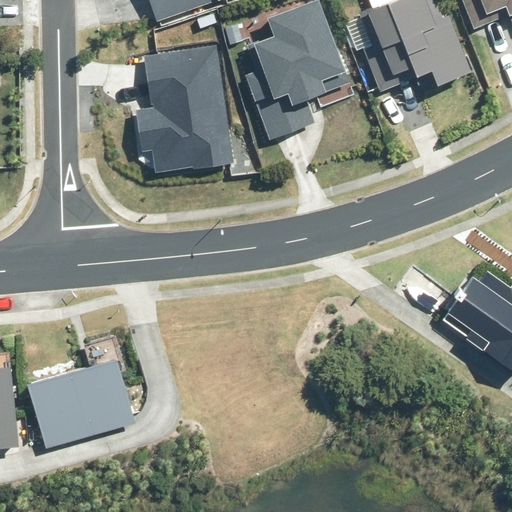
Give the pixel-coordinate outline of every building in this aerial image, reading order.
[(142,0),(152,25),(222,0),(142,0)] [(442,0),(394,0),(358,14),(395,107),(473,76),(442,0)] [(511,0),(484,0),(495,24),(511,16),(511,0)] [(265,72),(249,78),(270,138),(309,125),(301,102),(345,87),(316,3),(277,17),(284,38),(256,48),(265,72)] [(233,165),(215,45),(144,56),(152,109),(137,111),(143,150),(153,149),(156,172),(192,167),(193,170),(233,165)] [(440,322),(511,370),(511,289),(486,272),(480,281),(472,275),(440,322)] [(119,361),(30,386),(48,448),(137,422),(119,361)] [(0,450),(19,448),(10,367),(0,368),(0,450)]
